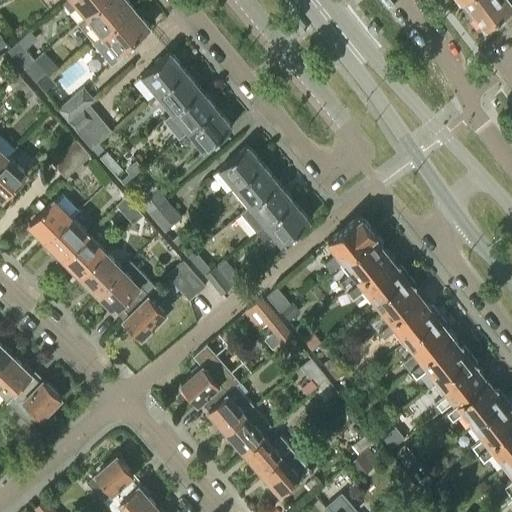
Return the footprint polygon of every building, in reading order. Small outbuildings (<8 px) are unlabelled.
[(104,0),(74,0),(87,15),(104,0)] [(102,34),(134,7),(128,0),(104,0),(87,15),(102,33),(102,34)] [(462,0),(485,29),(511,9),(511,6),(507,0),(462,0)] [(150,27),(134,7),(102,34),(102,33),(92,41),(112,65),(122,58),(118,53),(150,27)] [(24,67),(34,58),(18,40),(8,49),(24,67)] [(142,74),(158,94),(186,70),(170,50),(142,74)] [(34,58),(24,67),(30,74),(40,65),(34,58)] [(30,74),(35,80),(45,71),(40,65),(30,74)] [(201,88),(186,70),(158,94),(173,112),(201,88)] [(56,84),(45,71),(35,80),(46,92),(56,84)] [(7,82),(12,88),(22,79),(18,73),(7,82)] [(28,85),(22,79),(12,88),(18,94),(23,89),(28,85)] [(23,89),(18,94),(24,101),(34,93),(28,85),(23,89)] [(68,120),(89,102),(94,98),(83,86),(58,108),(68,120)] [(173,112),(189,131),(217,107),(201,88),(173,112)] [(89,102),(68,120),(76,131),(91,148),(112,130),(89,102)] [(232,126),(217,107),(189,131),(204,149),(232,126)] [(0,133),(0,164),(8,155),(15,147),(0,133)] [(58,168),(83,146),(76,138),(51,160),(58,168)] [(219,167),(235,185),(263,162),(247,143),(219,167)] [(58,168),(65,177),(91,155),(83,146),(58,168)] [(107,166),(115,160),(107,151),(99,157),(107,166)] [(27,172),(8,155),(0,164),(0,195),(3,198),(27,172)] [(128,167),(134,174),(143,167),(137,159),(128,167)] [(122,168),(115,160),(107,166),(115,175),(122,168)] [(278,180),(263,162),(235,185),(250,204),(278,180)] [(241,212),(257,231),(294,200),(278,180),(250,204),(251,204),(241,212)] [(140,200),(148,210),(165,196),(157,186),(140,200)] [(28,222),(46,240),(71,215),(72,216),(79,209),(63,192),(55,199),(53,197),(28,222)] [(116,204),(122,211),(132,202),(126,195),(116,204)] [(182,216),(165,196),(148,210),(165,230),(182,216)] [(310,218),(294,200),(257,231),(263,239),(273,231),(282,242),(310,218)] [(137,208),(132,202),(122,211),(127,217),(137,208)] [(137,208),(127,217),(133,223),(143,215),(137,208)] [(72,216),(71,215),(46,240),(62,257),(87,232),(72,216)] [(337,251),(344,259),(375,234),(361,215),(358,217),(357,215),(327,238),(337,251)] [(62,257),(80,274),(105,249),(87,232),(62,257)] [(178,234),(173,239),(178,245),(183,240),(178,234)] [(376,235),(375,234),(344,259),(353,271),(339,281),(346,290),(389,256),(374,237),(376,235)] [(188,256),(195,250),(187,241),(180,247),(188,256)] [(122,266),(105,249),(80,274),(97,291),(122,266)] [(203,259),(195,250),(188,256),(196,265),(203,259)] [(331,269),(344,259),(337,251),(324,261),(331,269)] [(366,288),(375,300),(407,274),(399,264),(396,265),(389,256),(346,290),(352,298),(366,288)] [(221,293),(231,285),(241,277),(226,258),(217,267),(215,264),(205,273),(221,293)] [(173,268),(181,276),(190,268),(183,259),(173,268)] [(121,304),(129,313),(148,293),(140,285),(122,266),(97,291),(115,310),(121,304)] [(196,293),(181,276),(173,268),(167,274),(189,299),(196,293)] [(205,285),(190,268),(181,276),(196,293),(205,285)] [(413,281),(407,274),(375,300),(384,311),(371,321),(377,329),(420,295),(412,284),(413,281)] [(276,288),(268,295),(280,309),(288,303),(276,288)] [(148,293),(129,313),(123,318),(141,336),(166,311),(148,293)] [(397,327),(407,339),(439,314),(432,305),(428,305),(420,295),(377,329),(384,337),(397,327)] [(288,320),(300,311),(292,302),(281,311),(288,320)] [(189,324),(197,322),(195,312),(187,314),(189,324)] [(269,322),(286,343),(296,335),(278,314),(269,322)] [(445,321),(439,314),(407,339),(416,350),(402,361),(408,368),(421,358),(422,359),(452,335),(443,324),(445,321)] [(303,336),(312,348),(320,341),(311,329),(303,336)] [(429,367),(438,379),(470,353),(463,344),(459,345),(452,335),(422,359),(421,358),(408,368),(415,377),(429,367)] [(0,363),(11,353),(0,341),(0,363)] [(197,402),(199,400),(219,383),(227,392),(239,381),(230,370),(226,373),(218,364),(202,346),(192,355),(201,365),(180,383),(197,402)] [(0,393),(6,399),(14,391),(32,372),(11,353),(0,363),(0,393)] [(476,362),(470,353),(438,379),(447,391),(434,401),(441,410),(454,400),(484,376),(475,365),(476,362)] [(337,361),(331,355),(323,362),(329,369),(337,361)] [(326,377),(310,357),(300,366),(316,385),(326,377)] [(338,362),(329,370),(337,378),(345,370),(338,362)] [(32,372),(14,391),(6,399),(5,400),(32,425),(61,395),(43,378),(40,380),(32,372)] [(464,410),(473,422),(505,396),(500,389),(496,390),(487,378),(457,402),(445,412),(451,420),(464,410)] [(246,388),(239,381),(227,392),(219,383),(199,400),(207,408),(225,430),(245,413),(245,412),(253,405),(242,391),(246,388)] [(470,444),(476,452),(489,442),(511,423),(511,405),(505,396),(473,422),(483,434),(470,444)] [(272,426),(253,405),(245,412),(245,413),(225,430),(244,450),(263,434),(272,426)] [(511,423),(489,442),(476,452),(483,462),(496,452),(505,463),(511,457),(511,423)] [(392,445),(402,437),(395,429),(385,436),(392,445)] [(368,430),(351,444),(358,452),(375,439),(368,430)] [(244,450),(262,472),(290,447),(279,435),(270,443),(263,434),(244,450)] [(308,468),(304,464),(290,447),(262,472),(280,493),(299,476),(308,468)] [(102,499),(103,498),(130,474),(133,472),(117,453),(86,480),(102,499)] [(358,453),(349,461),(358,472),(367,464),(358,453)] [(511,457),(505,463),(511,471),(511,476),(502,485),(509,493),(511,490),(511,457)] [(130,474),(103,498),(115,511),(146,511),(156,504),(138,483),(130,474)] [(435,484),(426,474),(418,481),(427,491),(435,484)] [(442,495),(434,501),(442,511),(450,505),(442,495)] [(59,511),(44,497),(33,507),(38,511),(59,511)] [(417,511),(435,511),(428,503),(417,511)]
